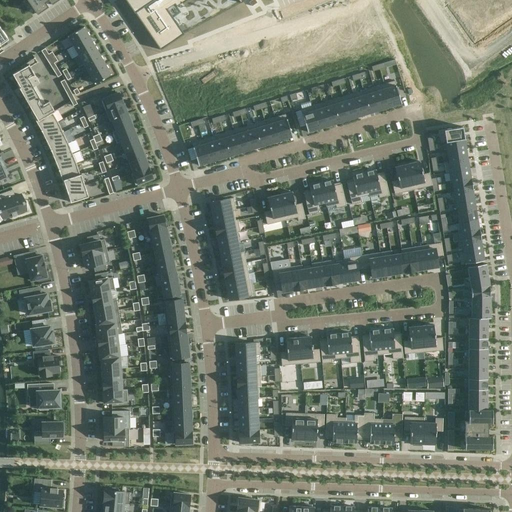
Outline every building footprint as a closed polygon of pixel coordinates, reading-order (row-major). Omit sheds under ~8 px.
[(27,0),(37,14),(48,6),(45,2),(47,0),(48,0),(52,4),(57,0),(27,0)] [(125,0),(134,13),(135,12),(161,50),(184,34),(173,17),(169,11),(176,6),(181,2),(182,4),(187,0),(125,0)] [(511,11),(504,0),(502,0),(496,4),(506,19),(511,14),(511,11)] [(461,3),(456,7),(459,11),(464,8),(461,3)] [(496,4),(487,11),(498,24),(506,19),(496,4)] [(487,11),(479,16),(489,30),(498,24),(487,11)] [(479,16),(470,22),(481,38),(490,32),(489,30),(479,16)] [(73,46),(89,36),(84,26),(67,36),(73,46)] [(0,45),(8,39),(0,27),(0,45)] [(73,46),(78,55),(95,46),(89,36),(73,46)] [(84,64),(100,55),(95,46),(78,55),(84,64)] [(67,50),(60,56),(65,61),(71,55),(67,50)] [(106,64),(100,55),(84,64),(89,74),(106,64)] [(36,122),(52,112),(54,111),(48,101),(43,104),(28,79),(35,75),(30,67),(38,62),(34,57),(20,67),(21,68),(12,74),(18,83),(17,84),(32,110),(30,111),(36,122)] [(111,74),(106,64),(89,74),(95,84),(111,74)] [(394,81),(384,84),(391,107),(401,103),(394,81)] [(391,107),(384,84),(373,87),(380,110),(391,107)] [(380,110),(373,87),(363,90),(370,113),(380,110)] [(360,116),(370,113),(363,90),(353,93),(360,116)] [(101,100),(106,111),(123,104),(119,93),(101,100)] [(342,97),(349,119),(360,116),(353,93),(342,97)] [(339,123),(349,119),(342,97),(332,100),(339,123)] [(328,126),(339,123),(332,100),(321,103),(328,126)] [(309,101),(300,104),(301,109),(300,109),(307,132),(318,129),(311,106),(309,101)] [(321,103),(311,106),(318,129),(328,126),(321,103)] [(89,104),(83,107),(87,118),(94,115),(89,104)] [(123,104),(106,111),(110,121),(113,120),(127,114),(123,104)] [(41,131),(58,122),(52,112),(36,122),(41,131)] [(113,120),(117,131),(132,125),(131,124),(133,123),(130,117),(129,118),(127,114),(113,120)] [(275,117),(282,140),(292,137),(285,114),(275,117)] [(271,143),(282,140),(275,117),(264,120),(271,143)] [(254,124),(261,146),(271,143),(264,120),(254,124)] [(58,122),(41,131),(46,141),(63,133),(58,122)] [(251,150),(261,146),(254,124),(244,127),(251,150)] [(112,133),(116,143),(121,141),(136,135),(132,125),(117,131),(112,133)] [(233,130),(240,153),(251,150),(244,127),(233,130)] [(463,127),(439,130),(441,143),(446,142),(464,139),(465,139),(463,127)] [(63,133),(46,141),(51,151),(68,143),(75,139),(70,129),(63,133)] [(230,156),(240,153),(233,130),(223,133),(230,156)] [(223,133),(212,136),(219,159),(230,156),(223,133)] [(121,141),(125,152),(140,146),(136,135),(121,141)] [(212,136),(202,140),(209,162),(219,159),(212,136)] [(464,139),(446,142),(447,152),(465,149),(464,139)] [(209,162),(202,140),(191,143),(198,166),(209,162)] [(68,143),(51,151),(55,161),(72,154),(68,143)] [(125,152),(129,162),(144,157),(143,153),(144,152),(142,147),(140,147),(140,146),(125,152)] [(465,149),(447,152),(449,161),(449,162),(467,159),(465,149)] [(59,170),(59,171),(76,165),(76,164),(72,154),(55,161),(59,170)] [(129,162),(133,173),(148,167),(144,157),(129,162)] [(449,161),(444,162),(446,173),(448,173),(448,172),(469,169),(467,159),(449,162),(449,161)] [(419,161),(407,164),(413,190),(432,185),(429,173),(422,174),(419,161)] [(398,180),(391,182),(394,194),(413,190),(407,164),(406,164),(406,163),(397,165),(398,166),(395,167),(398,180)] [(59,171),(62,182),(81,175),(81,174),(80,174),(79,171),(76,165),(59,171)] [(133,173),(131,174),(135,185),(153,178),(148,167),(133,173)] [(469,169),(448,172),(448,173),(450,183),(452,182),(471,179),(471,178),(470,178),(469,169)] [(375,170),(364,173),(369,194),(369,197),(379,194),(379,198),(389,195),(384,174),(380,175),(377,176),(375,170)] [(354,181),(347,183),(352,204),(362,202),(360,196),(369,194),(364,173),(352,175),(354,181)] [(67,191),(67,192),(85,186),(81,175),(62,182),(66,192),(67,191)] [(471,179),(452,182),(454,191),(454,192),(472,189),(473,189),(471,179)] [(332,180),(321,183),(326,202),(325,202),(326,207),(335,205),(336,208),(346,206),(341,184),(334,186),(332,180)] [(311,191),(303,193),(309,215),(319,212),(317,204),(325,202),(326,202),(321,183),(309,186),(311,191)] [(85,186),(67,192),(70,202),(88,196),(85,186)] [(12,189),(0,193),(0,211),(0,212),(3,218),(12,215),(12,216),(17,215),(17,213),(26,210),(23,203),(25,203),(24,201),(23,201),(21,195),(15,197),(12,189)] [(454,191),(451,192),(453,203),(456,202),(455,202),(474,199),(472,189),(454,192),(454,191)] [(280,194),(279,195),(286,220),(297,218),(298,221),(305,219),(304,216),(301,203),(295,205),(292,192),(289,192),(289,191),(280,193),(280,194)] [(270,210),(264,212),(267,225),(286,220),(279,195),(267,197),(270,210)] [(233,198),(210,202),(213,214),(233,210),(235,210),(233,198)] [(474,199),(455,202),(456,202),(457,212),(475,209),(474,199)] [(475,209),(457,212),(459,222),(477,219),(475,209)] [(233,210),(213,214),(215,224),(235,220),(233,210)] [(164,215),(147,219),(150,230),(167,226),(164,215)] [(428,215),(418,217),(419,224),(429,222),(428,215)] [(215,224),(214,224),(216,236),(217,235),(237,231),(240,231),(237,219),(235,220),(215,224)] [(477,219),(459,222),(460,232),(479,229),(477,219)] [(167,226),(150,230),(152,241),(169,237),(167,226)] [(460,232),(458,232),(460,243),(462,243),(462,242),(480,239),(480,240),(481,240),(479,229),(460,232)] [(237,231),(217,235),(219,246),(237,242),(237,243),(239,242),(237,231)] [(82,256),(107,251),(104,239),(99,240),(98,234),(86,237),(88,243),(80,245),(82,256)] [(169,237),(152,241),(155,253),(172,249),(169,237)] [(480,239),(462,242),(462,243),(463,252),(482,249),(480,240),(480,239)] [(237,242),(219,246),(221,256),(239,253),(239,252),(243,251),(245,251),(243,241),(239,242),(237,243),(237,242)] [(441,242),(422,245),(426,268),(438,267),(436,256),(443,255),(441,242)] [(422,245),(412,247),(416,270),(426,268),(422,245)] [(412,247),(401,249),(401,254),(402,253),(405,272),(404,272),(404,273),(416,271),(416,270),(412,247)] [(172,249),(155,253),(157,263),(174,260),(172,249)] [(463,252),(459,253),(461,264),(484,261),(484,260),(482,249),(463,252)] [(391,250),(380,252),(384,275),(394,274),(391,255),(392,255),(391,250)] [(107,251),(82,256),(85,268),(93,266),(94,272),(106,269),(105,263),(109,262),(107,251)] [(239,253),(221,256),(223,266),(223,267),(246,262),(243,251),(239,252),(239,253)] [(380,252),(362,255),(364,268),(370,267),(372,277),(384,275),(380,252)] [(42,256),(42,255),(41,255),(41,256),(27,259),(25,253),(14,256),(15,263),(19,262),(20,266),(27,264),(31,279),(31,281),(32,280),(46,277),(47,277),(47,276),(46,276),(44,268),(45,268),(43,262),(42,256)] [(392,255),(391,255),(394,274),(404,272),(405,272),(402,253),(401,254),(392,255)] [(0,265),(12,262),(10,255),(0,257),(0,265)] [(362,255),(343,258),(343,260),(344,260),(347,281),(359,279),(357,269),(364,268),(362,255)] [(174,260),(157,263),(159,275),(176,271),(174,260)] [(333,260),(322,261),(326,285),(325,285),(326,285),(337,283),(333,262),(334,262),(333,260)] [(334,262),(333,262),(337,283),(347,281),(344,260),(343,260),(334,262)] [(311,263),(311,266),(312,265),(315,286),(325,285),(326,285),(322,261),(311,263)] [(223,266),(222,266),(224,278),(225,278),(225,277),(248,273),(246,262),(223,267),(223,266)] [(467,267),(469,277),(487,274),(486,264),(467,267)] [(301,265),(290,267),(294,290),(293,290),(294,290),(305,289),(305,288),(301,267),(302,267),(301,265)] [(302,267),(301,267),(305,288),(315,286),(312,265),(311,266),(302,267)] [(290,267),(272,270),(274,283),(280,281),(282,292),(290,290),(293,290),(294,290),(290,267)] [(159,275),(162,286),(179,282),(176,271),(159,275)] [(89,281),(91,292),(114,288),(112,277),(108,278),(107,272),(95,274),(96,280),(89,281)] [(248,273),(225,277),(225,278),(227,288),(250,284),(248,273)] [(487,274),(469,277),(471,287),(470,287),(471,287),(489,286),(487,274)] [(162,286),(164,298),(181,294),(179,282),(162,286)] [(250,284),(227,288),(229,300),(252,295),(250,284)] [(489,286),(471,287),(471,288),(471,297),(490,296),(489,286)] [(25,298),(28,314),(51,310),(49,300),(47,300),(46,294),(41,295),(39,287),(20,291),(20,292),(21,291),(23,299),(25,298)] [(114,288),(91,292),(93,303),(111,300),(110,290),(114,289),(114,288)] [(472,298),(471,307),(490,308),(490,296),(471,297),(471,298),(472,298)] [(116,299),(111,300),(93,303),(95,314),(118,310),(116,299)] [(163,301),(164,313),(185,310),(184,299),(163,301)] [(490,308),(471,307),(471,317),(471,318),(487,318),(490,318),(490,308)] [(118,310),(95,314),(97,324),(95,325),(120,322),(118,310)] [(185,310),(164,313),(166,324),(186,322),(185,310)] [(469,328),(487,328),(487,318),(471,318),(471,317),(468,317),(468,318),(469,318),(469,328)] [(33,329),(31,329),(33,346),(54,343),(52,330),(50,331),(50,326),(46,327),(44,319),(32,321),(33,329)] [(122,334),(120,322),(95,325),(97,337),(117,334),(122,334)] [(186,322),(166,324),(167,336),(188,333),(186,322)] [(412,353),(423,352),(421,326),(420,326),(420,324),(411,325),(411,327),(408,327),(410,340),(403,341),(404,354),(412,353)] [(433,324),(421,326),(423,352),(442,350),(441,337),(434,338),(433,324)] [(393,328),(381,330),(383,354),(392,353),(393,359),(403,358),(400,333),(393,334),(393,328)] [(487,338),(487,328),(469,328),(469,338),(487,338)] [(369,336),(362,337),(364,362),(375,361),(374,355),(383,354),(381,330),(369,331),(369,336)] [(350,332),(338,334),(341,358),(349,357),(350,363),(360,362),(358,337),(351,338),(350,332)] [(188,333),(167,336),(168,347),(189,344),(188,333)] [(118,345),(117,334),(97,337),(98,348),(118,345)] [(327,340),(320,341),(322,363),(332,362),(332,359),(341,358),(338,334),(326,335),(327,340)] [(299,337),(298,337),(300,364),(319,362),(318,349),(312,349),(311,336),(308,336),(308,335),(299,335),(299,337)] [(300,364),(298,337),(285,338),(286,352),(280,352),(281,365),(300,364)] [(469,338),(468,348),(487,348),(487,338),(469,338)] [(259,342),(235,343),(236,355),(254,354),(254,355),(259,355),(259,342)] [(189,344),(168,347),(170,359),(191,356),(189,344)] [(118,345),(98,348),(100,359),(120,356),(118,345)] [(468,348),(468,358),(487,359),(487,348),(468,348)] [(52,356),(49,356),(48,350),(33,352),(35,366),(39,366),(40,376),(51,375),(51,373),(59,372),(58,364),(60,364),(59,356),(52,357),(52,356)] [(254,354),(236,355),(236,366),(255,365),(254,355),(254,354)] [(120,356),(100,359),(101,359),(101,370),(120,368),(120,356)] [(468,358),(468,369),(487,369),(487,359),(468,358)] [(190,363),(169,363),(170,375),(190,374),(190,363)] [(255,365),(236,366),(237,376),(237,377),(260,376),(260,364),(255,365)] [(120,368),(101,370),(102,381),(121,379),(120,368)] [(487,369),(468,369),(468,379),(487,379),(487,369)] [(190,374),(170,375),(170,387),(191,386),(190,374)] [(237,376),(236,376),(237,388),(258,387),(260,387),(260,376),(237,377),(237,376)] [(122,389),(121,379),(102,381),(103,392),(127,390),(127,389),(122,389)] [(487,379),(468,379),(468,389),(487,389),(487,379)] [(58,390),(53,391),(53,384),(27,385),(28,396),(37,395),(37,407),(39,407),(39,410),(48,409),(47,407),(59,407),(59,397),(59,392),(59,390),(58,390)] [(191,386),(170,387),(171,398),(191,397),(191,386)] [(258,387),(237,388),(238,398),(256,398),(259,398),(258,387)] [(487,399),(487,389),(468,389),(468,399),(487,399)] [(127,390),(103,392),(104,403),(127,401),(127,390)] [(191,397),(171,398),(171,409),(192,408),(191,397)] [(256,398),(238,398),(238,409),(257,408),(256,398)] [(468,399),(468,409),(487,410),(487,409),(487,399),(468,399)] [(192,408),(171,409),(172,421),(192,420),(192,408)] [(257,408),(238,409),(239,420),(257,419),(257,408)] [(487,410),(468,409),(468,421),(464,421),(464,449),(492,449),(492,435),(488,435),(488,423),(492,423),(492,409),(487,409),(487,410)] [(112,417),(103,417),(104,429),(129,428),(130,428),(130,411),(112,411),(112,417)] [(291,439),(304,440),(304,414),(285,413),(285,426),(292,426),(291,439)] [(370,443),(382,444),(383,419),(373,419),(373,414),(364,413),(364,416),(363,437),(370,437),(370,443)] [(304,414),(304,440),(305,440),(305,441),(313,442),(313,440),(316,440),(316,427),(323,427),(323,414),(304,414)] [(344,443),(345,421),(345,418),(336,418),(336,415),(326,414),(325,436),(332,436),(332,442),(344,443)] [(383,419),(382,444),(394,444),(394,438),(401,438),(402,415),(392,414),(392,420),(383,419)] [(354,421),(345,421),(344,443),(356,443),(356,437),(363,437),(364,416),(354,415),(354,421)] [(422,444),(423,423),(423,418),(404,417),(404,430),(410,430),(410,443),(413,444),(413,445),(421,445),(421,444),(422,444)] [(257,419),(239,420),(239,430),(239,431),(257,430),(257,429),(257,419)] [(435,423),(423,423),(422,444),(434,444),(435,431),(442,431),(442,419),(435,419),(435,423)] [(50,436),(62,436),(62,432),(64,432),(64,423),(62,423),(62,422),(51,422),(51,420),(43,420),(43,422),(42,422),(42,431),(34,431),(34,444),(50,443),(50,436)] [(192,420),(172,421),(172,432),(193,431),(192,420)] [(149,445),(149,427),(134,427),(134,445),(149,445)] [(129,446),(129,428),(104,429),(104,441),(112,440),(112,446),(129,446)] [(239,430),(239,443),(259,442),(258,429),(257,429),(257,430),(239,431),(239,430)] [(193,431),(172,432),(173,444),(193,444),(193,431)] [(64,497),(62,497),(63,490),(57,489),(57,488),(50,488),(51,480),(34,479),(33,491),(41,492),(39,505),(63,507),(64,497)] [(123,503),(128,504),(129,492),(118,491),(119,490),(113,489),(113,491),(105,490),(105,491),(104,491),(103,502),(104,502),(104,501),(123,503)] [(171,492),(170,504),(188,506),(190,494),(171,492)] [(238,497),(237,510),(237,509),(256,511),(259,511),(261,500),(238,497)] [(122,511),(123,503),(104,501),(104,502),(103,511),(105,511),(122,511)]
